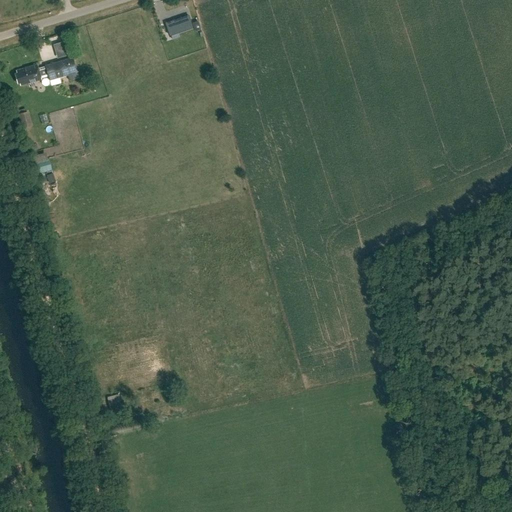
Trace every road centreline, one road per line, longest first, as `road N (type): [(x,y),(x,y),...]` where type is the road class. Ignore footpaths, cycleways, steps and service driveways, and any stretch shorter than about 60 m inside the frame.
road 1 (track): [(104,511),(0,139)]
road 2 (unclassified): [(0,37),(119,0)]
